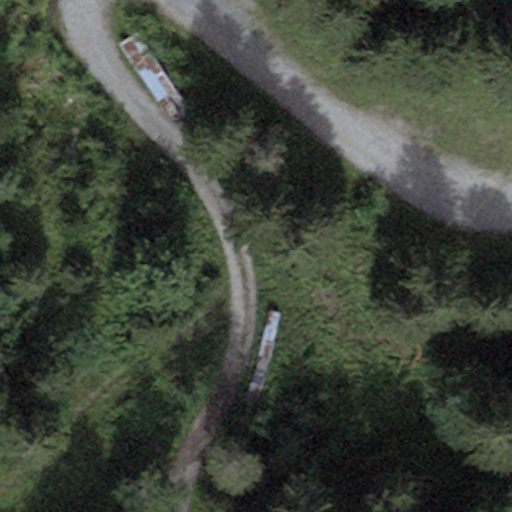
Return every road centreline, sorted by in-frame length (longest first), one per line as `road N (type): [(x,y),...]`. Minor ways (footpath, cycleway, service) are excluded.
road 1 (track): [(167,511),(170,473),(248,354),(251,295),(193,155),(142,109),(86,30),(88,0)]
road 2 (track): [(208,0),(311,103),(436,193),(511,204)]
